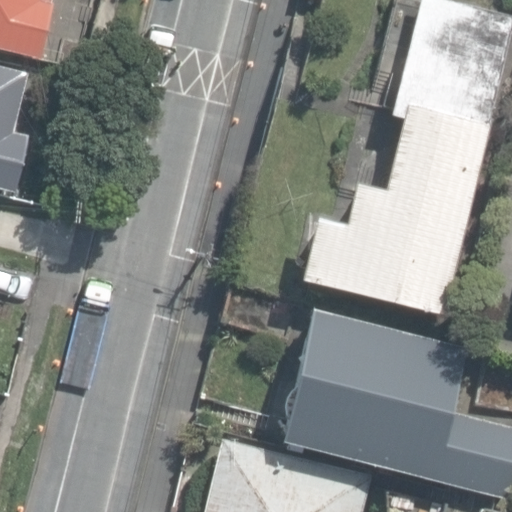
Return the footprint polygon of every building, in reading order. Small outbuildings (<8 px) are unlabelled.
[(0,0),(0,49),(37,59),(50,0),(0,0)] [(296,279),(442,314),(511,15),(511,14),(448,0),(414,0),(388,116),(400,119),(383,192),(353,185),(343,226),(310,218),(296,279)] [(325,0),(375,12),(377,0),(325,0)] [(0,190),(12,194),(26,137),(10,133),(25,74),(0,68),(0,190)] [(219,320),(286,339),(295,302),(229,285),(219,320)] [(274,440),(509,500),(511,488),(511,426),(510,426),(511,419),(511,402),(453,387),(464,346),(308,306),(274,440)] [(356,511),(366,476),(217,434),(194,511),(356,511)]
